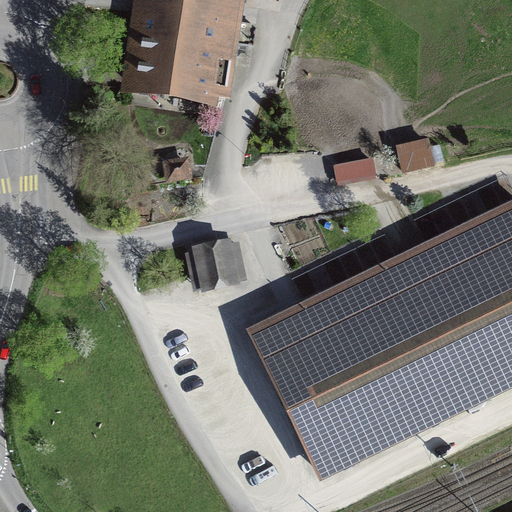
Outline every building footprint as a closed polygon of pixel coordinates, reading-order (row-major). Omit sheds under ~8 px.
[(156,0),(142,87),(224,100),(240,0),(156,0)] [(402,164),(436,159),(432,130),(398,135),(402,164)] [(375,157),(337,161),(339,176),(377,172),(375,157)] [(187,161),(165,164),(168,181),(190,178),(187,161)] [(511,373),(511,207),(251,333),(316,468),(511,373)] [(230,280),(225,254),(203,259),(208,285),(230,280)]
